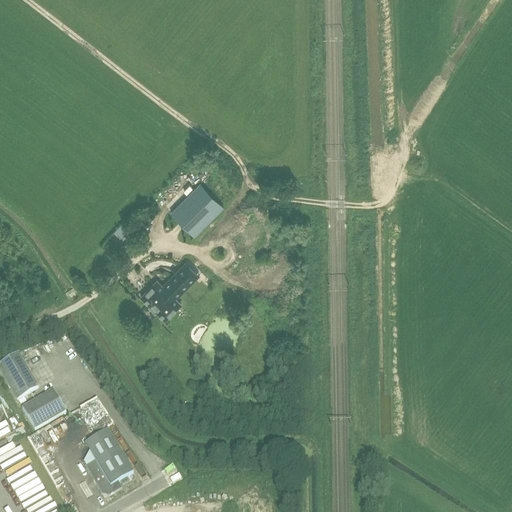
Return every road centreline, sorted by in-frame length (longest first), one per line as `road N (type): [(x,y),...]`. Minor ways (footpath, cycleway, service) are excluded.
road 1 (track): [(458,511),(382,464),(372,0)]
road 2 (track): [(29,0),(227,152),(256,192)]
